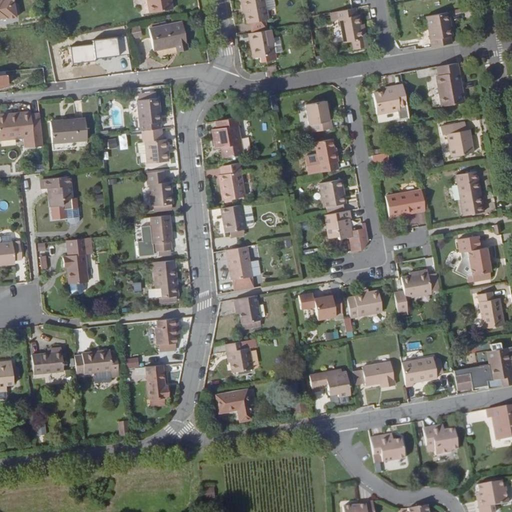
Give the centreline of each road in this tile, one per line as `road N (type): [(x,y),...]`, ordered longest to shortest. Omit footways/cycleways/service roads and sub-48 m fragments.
road 1 (residential): [(215,78),(185,135),(204,305),(177,419)]
road 2 (residential): [(346,70),(376,241),(368,260),(335,266)]
road 3 (residential): [(0,97),(215,78)]
road 4 (residential): [(177,419),(145,447),(0,466)]
road 5 (residential): [(511,393),(337,421)]
road 6 (residential): [(337,421),(214,440),(177,419)]
road 7 (residential): [(337,421),(341,444),(363,477),(388,495),(432,496),(453,511)]
road 8 (residential): [(215,78),(257,86),(346,70)]
road 9 (track): [(24,190),(36,280),(6,309)]
